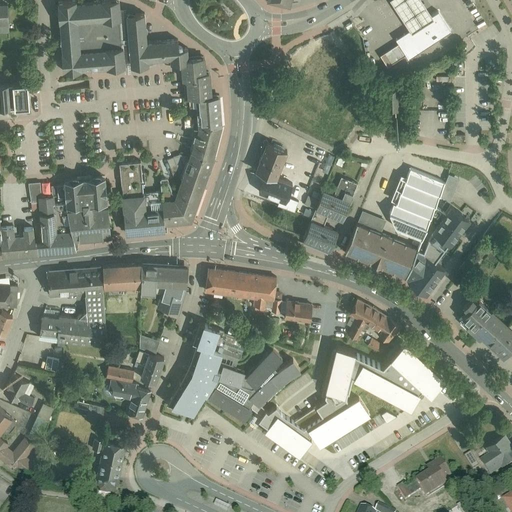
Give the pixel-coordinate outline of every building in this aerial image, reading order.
[(119,0),(56,0),(62,71),(124,67),(120,7),(119,0)] [(392,0),(410,27),(432,14),(422,0),(392,0)] [(7,5),(0,5),(0,30),(8,31),(7,5)] [(127,6),(120,7),(124,67),(125,71),(131,70),(131,66),(127,10),(127,6)] [(127,10),(131,66),(149,64),(149,63),(155,60),(155,58),(163,57),(163,59),(170,61),(180,60),(188,59),(187,54),(187,41),(178,35),(147,37),(147,36),(145,9),(131,9),(127,10)] [(451,30),(438,10),(432,14),(410,27),(395,36),(399,42),(406,53),(408,57),(451,30)] [(316,84),(341,56),(325,42),(300,71),(316,84)] [(406,53),(399,42),(381,53),(388,64),(406,53)] [(188,59),(180,60),(181,77),(184,77),(184,79),(185,94),(195,94),(211,93),(211,78),(210,68),(205,68),(205,53),(187,54),(188,59)] [(342,112),(361,75),(345,67),(326,104),(342,112)] [(0,83),(0,108),(31,106),(29,82),(0,83)] [(220,92),(211,93),(195,94),(197,119),(197,123),(221,122),(221,107),(220,92)] [(221,122),(197,123),(190,147),(213,155),(221,122)] [(265,140),(252,173),(278,182),(290,149),(265,140)] [(162,196),(165,221),(192,219),(213,155),(190,147),(175,194),(162,196)] [(165,229),(165,221),(162,196),(161,189),(142,190),(140,159),(129,160),(119,161),(126,233),(135,232),(165,229)] [(445,180),(411,166),(406,175),(402,173),(391,198),(395,199),(389,210),(396,227),(421,236),(445,180)] [(71,227),(74,236),(93,235),(110,233),(107,202),(102,202),(102,199),(107,198),(104,171),(83,173),(63,175),(63,181),(65,200),(71,227)] [(278,182),(252,173),(245,192),(279,204),(278,207),(295,213),(299,202),(289,199),(293,188),(278,182)] [(460,178),(449,173),(440,195),(451,199),(460,178)] [(165,175),(160,176),(161,189),(162,196),(175,194),(165,175)] [(323,187),(311,217),(325,223),(328,213),(343,219),(357,182),(341,175),(335,191),(323,187)] [(38,195),(40,195),(40,180),(28,181),(28,182),(31,201),(38,200),(38,195)] [(65,200),(63,181),(56,181),(56,183),(51,183),(51,194),(55,194),(55,201),(65,200)] [(38,252),(76,249),(74,236),(71,227),(56,228),(55,201),(55,194),(51,194),(40,195),(38,195),(38,200),(39,211),(39,220),(40,230),(37,230),(38,252)] [(419,246),(406,276),(425,290),(445,265),(440,260),(453,244),(472,218),(448,200),(440,197),(419,246)] [(65,200),(55,201),(56,228),(71,227),(65,200)] [(311,217),(303,239),(331,249),(338,228),(325,223),(311,217)] [(0,221),(0,232),(1,254),(20,253),(38,252),(37,230),(34,230),(33,223),(22,224),(22,230),(19,230),(15,230),(15,221),(4,222),(0,221)] [(358,221),(345,250),(376,262),(391,270),(405,276),(418,245),(358,221)] [(141,284),(142,260),(102,263),(103,285),(141,284)] [(141,284),(140,292),(155,293),(155,290),(164,291),(164,282),(173,283),(186,283),(187,262),(169,262),(142,260),(141,284)] [(86,291),(85,314),(85,319),(105,321),(103,285),(102,263),(90,264),(49,267),(50,293),(86,291)] [(208,266),(205,289),(254,295),(253,310),(263,311),(264,297),(273,298),(274,296),(276,274),(208,266)] [(0,304),(16,305),(17,281),(6,280),(0,280),(0,304)] [(156,307),(178,312),(186,287),(186,283),(173,283),(170,296),(159,295),(156,307)] [(511,319),(481,295),(461,320),(507,358),(511,351),(511,319)] [(272,309),(273,310),(280,310),(282,297),(274,296),(273,298),(272,309)] [(356,297),(350,311),(358,315),(348,333),(357,338),(365,322),(376,329),(375,331),(390,339),(402,324),(396,320),(392,316),(375,307),(365,302),(356,297)] [(286,299),(284,317),(310,320),(312,302),(286,299)] [(0,331),(5,333),(13,314),(0,308),(0,331)] [(85,314),(40,311),(40,321),(39,330),(57,331),(57,338),(105,343),(105,321),(85,319),(85,314)] [(225,329),(199,320),(192,339),(195,341),(222,350),(240,356),(246,338),(224,331),(225,329)] [(155,352),(159,339),(139,333),(139,347),(155,352)] [(372,337),(366,346),(379,354),(385,345),(372,337)] [(449,376),(408,339),(386,364),(359,352),(355,376),(414,407),(425,390),(423,389),(424,387),(426,385),(435,392),(449,376)] [(222,350),(195,341),(188,364),(178,381),(166,401),(193,411),(206,392),(245,417),(255,401),(259,404),(279,385),(301,368),(293,356),(277,366),(274,364),(283,355),(273,345),(246,373),(244,373),(245,368),(223,361),(221,367),(217,365),(222,350)] [(355,376),(359,352),(339,346),(328,396),(330,398),(320,405),(324,414),(307,426),(284,413),(279,405),(271,411),(268,408),(261,420),(269,426),(267,430),(301,455),(315,437),(323,445),(373,413),(362,395),(352,401),(349,397),(355,376)] [(164,355),(155,352),(139,347),(135,359),(143,362),(139,376),(156,381),(164,355)] [(107,377),(132,381),(134,368),(109,364),(107,377)] [(13,372),(3,391),(30,404),(35,395),(24,390),(29,380),(13,372)] [(142,416),(151,390),(139,385),(139,383),(132,381),(107,377),(103,391),(112,393),(114,397),(121,398),(125,396),(130,397),(126,411),(142,416)] [(104,406),(79,400),(78,407),(88,409),(86,416),(101,419),(104,406)] [(0,405),(0,430),(2,428),(7,432),(16,421),(11,417),(12,415),(0,405)] [(511,444),(505,433),(485,445),(494,458),(482,466),(490,479),(511,465),(511,444)] [(0,459),(15,471),(17,467),(22,471),(31,459),(27,456),(36,445),(24,436),(13,450),(8,446),(10,443),(0,435),(0,459)] [(120,468),(125,442),(94,437),(92,450),(102,452),(94,493),(116,497),(120,468)] [(441,458),(425,468),(427,472),(415,479),(426,498),(448,486),(445,480),(452,476),(441,458)] [(511,511),(511,494),(503,499),(510,511),(511,511)] [(379,502),(375,511),(377,511),(396,511),(397,510),(379,502)]
